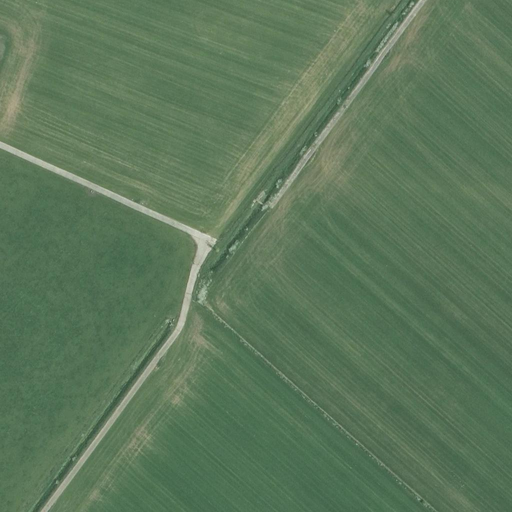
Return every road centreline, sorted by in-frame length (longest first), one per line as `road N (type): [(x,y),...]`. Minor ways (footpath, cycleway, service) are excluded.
road 1 (track): [(0,145),(207,239),(179,324),(45,511)]
road 2 (track): [(274,207),(427,0)]
